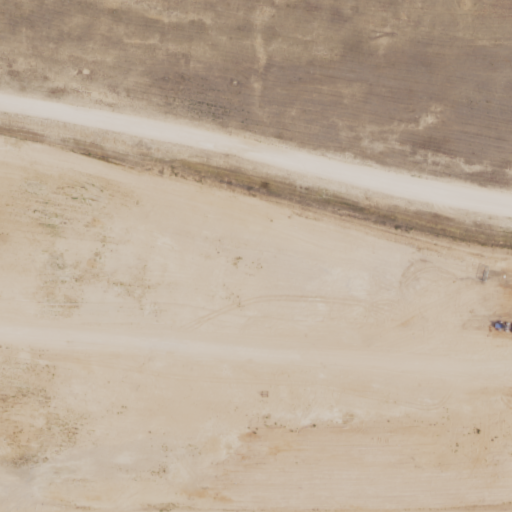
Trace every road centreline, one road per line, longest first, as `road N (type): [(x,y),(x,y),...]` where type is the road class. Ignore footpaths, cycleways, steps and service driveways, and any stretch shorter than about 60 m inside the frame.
road 1 (residential): [(0,142),(150,172),(173,188),(315,228),(511,264)]
road 2 (residential): [(0,331),(470,368)]
